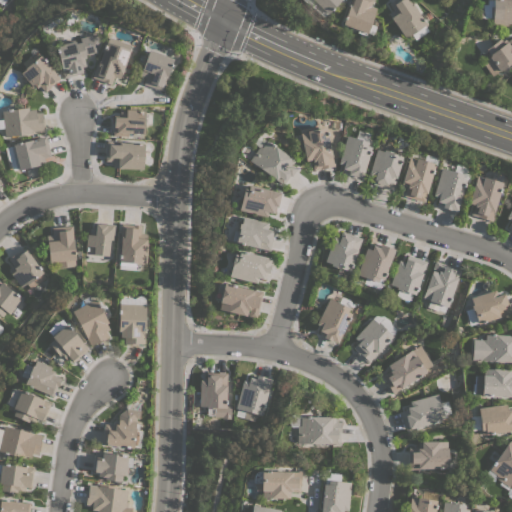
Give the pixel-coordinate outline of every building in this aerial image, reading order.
[(340,0),(326,14),(315,3),(312,5),(307,0),(340,0)] [(372,0),(370,6),(376,8),(366,33),(365,33),(364,35),(356,32),(357,30),(342,24),(349,6),(348,5),(349,0),(372,0)] [(404,39),(390,18),(390,17),(388,14),(393,10),(387,3),(391,0),(411,0),(414,4),(412,5),(425,24),(404,39)] [(511,0),(511,23),(506,23),(506,26),(491,26),(491,18),(481,18),(481,7),(491,7),(491,0),(511,0)] [(74,41),(75,43),(80,42),(79,37),(91,34),(91,35),(96,34),(98,44),(94,45),(95,52),(91,53),(92,54),(87,55),(86,54),(84,55),(85,58),(83,58),(85,66),(81,67),(82,73),(63,78),(55,45),(74,41)] [(492,76),(481,62),(489,56),(484,49),(499,39),(501,42),(505,39),(506,41),(511,36),(511,62),(498,71),(492,76)] [(130,44),(128,50),(129,50),(121,74),(120,74),(119,78),(113,77),(111,84),(101,81),(91,77),(93,70),(94,70),(96,63),(97,64),(98,61),(99,61),(105,41),(106,42),(107,37),(130,44)] [(173,59),(164,84),(162,91),(142,84),(144,77),(138,75),(148,49),(173,59)] [(59,78),(50,86),(51,87),(44,92),(39,85),(36,88),(33,84),(31,86),(20,72),(24,68),(24,67),(21,63),(29,57),(30,58),(31,58),(37,53),(38,55),(39,54),(59,78)] [(4,137),(3,128),(0,128),(0,119),(1,119),(0,110),(28,107),(28,109),(35,108),(35,112),(42,112),(43,126),(42,126),(43,132),(4,137)] [(113,115),(119,115),(119,111),(125,112),(125,109),(145,110),(144,114),(151,114),(151,124),(144,124),(143,134),(127,133),(127,136),(116,135),(116,136),(112,135),(113,115)] [(299,133),(306,132),(305,131),(324,127),(331,157),(332,162),(333,162),(334,166),(319,169),(312,170),(311,166),(312,166),(311,160),(305,161),(299,133)] [(346,135),(367,142),(366,145),(370,147),(361,179),(347,174),(340,172),(342,165),(337,163),(346,135)] [(49,156),(43,157),(44,163),(18,170),(12,144),(32,139),(32,138),(45,136),(49,156)] [(290,176),(288,175),(282,185),(261,170),(262,170),(248,160),(258,147),(253,143),(258,136),(265,141),(266,140),(294,160),(290,164),(296,168),(290,176)] [(105,140),(120,141),(120,142),(123,142),(143,144),(143,147),(149,147),(148,155),(143,155),(142,169),(122,168),(122,169),(117,168),(112,167),(112,161),(104,161),(105,140)] [(375,149),(382,151),(383,149),(388,151),(388,152),(402,156),(395,178),(392,190),(371,184),(373,176),(368,175),(375,149)] [(425,192),(426,192),(423,202),(402,196),(405,186),(400,185),(401,182),(400,181),(405,165),(406,166),(409,157),(415,159),(415,158),(434,164),(425,192)] [(456,211),(450,209),(450,210),(441,208),(442,206),(436,204),(436,202),(437,197),(432,195),(440,167),(462,174),(461,178),(465,179),(456,211)] [(487,220),(476,216),(469,214),(470,211),(471,211),(473,205),(468,203),(469,200),(468,199),(473,184),(476,175),(490,180),(492,173),(502,176),(500,182),(502,183),(492,212),(491,221),(487,220)] [(238,210),(240,201),(229,198),(232,185),(247,189),(248,185),(280,192),(276,207),(274,214),(267,212),(266,217),(238,210)] [(267,222),(266,228),(274,230),(269,250),(235,242),(238,228),(237,228),(238,223),(240,223),(242,216),(267,222)] [(114,224),(114,232),(113,232),(112,240),(109,239),(107,256),(100,256),(100,261),(85,260),(85,254),(86,234),(89,234),(89,228),(93,228),(94,223),(114,224)] [(141,225),(140,233),(146,234),(144,264),(135,263),(135,270),(118,269),(120,242),(120,238),(119,238),(120,223),(141,225)] [(72,225),(72,233),(75,260),(74,260),(75,266),(53,268),(53,262),(48,263),(45,235),(51,235),(50,227),(72,225)] [(332,236),(338,239),(339,237),(341,231),(361,238),(349,271),(339,268),(339,269),(330,265),(330,264),(324,261),(332,236)] [(383,280),(379,278),(377,282),(356,274),(365,248),(371,249),(373,243),(379,245),(380,244),(394,249),(383,280)] [(10,273),(12,272),(9,268),(12,265),(7,259),(14,253),(15,254),(24,248),(45,277),(30,288),(27,284),(26,285),(25,284),(20,288),(10,273)] [(270,258),(269,264),(270,264),(268,273),(266,273),(264,280),(257,278),(256,283),(228,276),(228,277),(222,275),(223,273),(224,271),(224,269),(224,266),(224,265),(225,262),(224,257),(224,255),(224,253),(233,255),(233,254),(237,255),(238,250),(270,258)] [(414,294),(404,291),(404,292),(395,289),(396,287),(389,284),(398,260),(404,262),(407,254),(426,261),(414,294)] [(434,261),(459,270),(447,307),(428,300),(421,297),(434,261)] [(0,281),(20,298),(14,305),(15,306),(9,314),(8,313),(8,314),(5,312),(1,317),(0,316),(0,281)] [(255,319),(247,317),(248,310),(247,310),(245,316),(218,309),(220,303),(219,303),(223,283),(258,291),(258,290),(262,291),(255,319)] [(494,290),(496,296),(503,293),(510,314),(476,324),(473,314),(472,314),(469,305),(471,304),(469,297),(494,290)] [(71,311),(94,298),(108,322),(106,323),(109,329),(105,331),(108,337),(96,343),(95,342),(90,345),(71,311)] [(336,343),(331,341),(323,337),(323,336),(317,333),(320,327),(315,324),(328,298),(349,308),(347,312),(351,314),(336,343)] [(145,305),(144,344),(136,344),(124,344),(124,337),(119,337),(120,331),(118,331),(119,304),(145,305)] [(368,363),(356,353),(357,352),(352,347),(356,343),(356,344),(358,342),(354,338),(371,318),(376,323),(377,321),(385,328),(384,329),(392,336),(368,363)] [(72,362),(68,357),(65,360),(60,354),(58,356),(48,343),(53,339),(51,337),(52,336),(47,330),(50,329),(52,325),(53,323),(54,322),(58,321),(60,320),(61,319),(81,342),(87,349),(72,362)] [(472,339),(483,340),(484,333),(511,335),(511,362),(470,360),(472,339)] [(380,375),(383,373),(384,374),(390,370),(386,365),(410,349),(411,350),(419,345),(432,365),(424,370),(425,372),(394,392),(395,393),(393,394),(380,375)] [(51,366),(49,370),(50,370),(51,369),(54,371),(53,374),(61,378),(57,387),(56,386),(52,396),(23,384),(31,365),(32,365),(35,359),(51,366)] [(511,370),(510,376),(511,376),(511,396),(480,395),(481,375),(482,375),(482,368),(511,370)] [(199,380),(205,380),(205,372),(226,373),(226,405),(231,406),(231,418),(229,418),(229,419),(222,419),(222,417),(213,417),(213,415),(211,415),(210,415),(206,414),(205,406),(199,406),(199,380)] [(242,380),(248,382),(250,374),(256,376),(256,375),(265,377),(265,378),(271,379),(262,411),(257,410),(256,414),(234,408),(242,380)] [(42,421),(36,419),(35,422),(28,419),(27,422),(12,415),(15,409),(12,408),(12,406),(6,404),(6,401),(7,399),(9,397),(9,394),(12,389),(14,388),(50,403),(42,421)] [(408,429),(404,415),(408,414),(406,407),(410,406),(409,401),(437,394),(442,415),(438,416),(440,421),(408,429)] [(132,402),(140,403),(138,418),(135,418),(134,428),(135,428),(135,431),(136,431),(134,445),(133,445),(133,448),(105,445),(105,444),(102,444),(103,433),(102,433),(103,423),(112,424),(113,421),(118,421),(118,419),(117,419),(118,414),(126,408),(132,409),(132,402)] [(511,430),(480,434),(477,407),(505,404),(506,409),(511,409),(511,430)] [(296,443),(297,426),(290,426),(289,425),(288,422),(288,420),(289,416),(290,415),(292,414),(294,414),(299,415),(301,416),(301,417),(334,417),(334,421),(340,421),(340,432),(339,432),(339,444),(296,443)] [(3,426),(34,433),(34,432),(41,434),(40,441),(41,441),(37,455),(31,453),(30,457),(24,456),(23,458),(0,452),(0,428),(2,429),(3,426)] [(494,478),(493,480),(485,474),(508,440),(511,443),(511,481),(508,487),(494,478)] [(408,469),(408,447),(418,447),(417,442),(447,441),(448,468),(408,469)] [(104,480),(104,477),(97,476),(98,472),(91,471),(94,451),(102,452),(102,453),(132,457),(131,464),(127,464),(126,475),(125,475),(122,475),(121,482),(104,480)] [(0,464),(33,468),(30,487),(28,487),(28,488),(24,487),(24,491),(16,490),(16,492),(0,490),(1,483),(0,483),(0,464)] [(296,471),(300,471),(300,485),(299,485),(299,493),(296,493),(296,492),(289,492),(289,498),(260,497),(260,490),(254,490),(254,487),(253,486),(252,484),(252,480),(253,476),(254,474),(255,472),(260,472),(260,470),(296,471)] [(347,511),(341,510),(341,511),(319,511),(322,484),(324,484),(324,477),(328,477),(329,473),(339,474),(339,481),(349,482),(347,511)] [(127,489),(125,501),(128,502),(127,507),(131,508),(130,511),(96,511),(97,510),(90,510),(91,505),(85,504),(86,491),(88,491),(88,484),(96,485),(96,486),(98,486),(98,484),(114,486),(114,488),(127,489)] [(407,511),(409,498),(416,499),(416,497),(435,500),(433,511),(407,511)] [(0,511),(0,499),(29,503),(28,511),(0,511)] [(466,511),(440,511),(442,502),(464,505),(463,509),(467,509),(466,511)]
